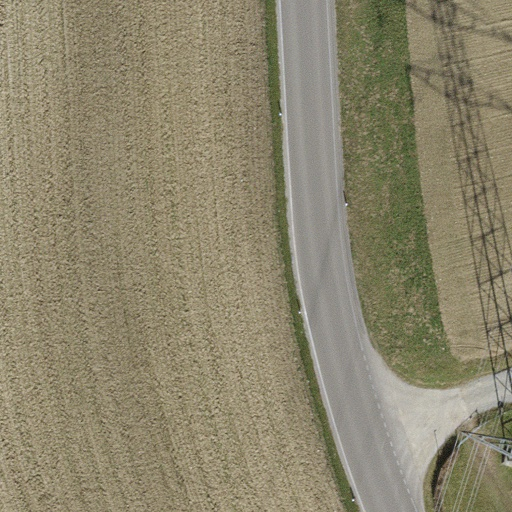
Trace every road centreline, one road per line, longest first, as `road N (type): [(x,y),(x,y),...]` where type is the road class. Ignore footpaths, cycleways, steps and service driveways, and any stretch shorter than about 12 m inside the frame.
road 1 (tertiary): [(302,0),(325,225),(373,432),(405,511)]
road 2 (track): [(373,432),(511,391)]
